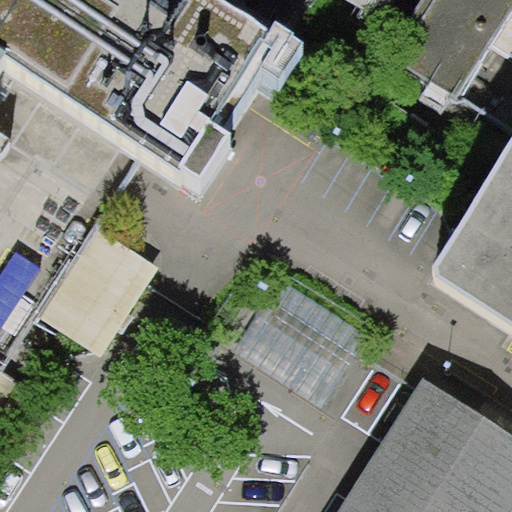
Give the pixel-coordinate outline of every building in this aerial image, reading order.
[(299,31),(254,0),(0,0),(0,21),(213,168),(299,31)] [(386,0),(348,0),(376,17),(386,0)] [(511,0),(420,0),(387,52),(454,94),(489,50),(493,40),(511,12),(511,0)] [(511,16),(489,50),(511,63),(511,16)] [(0,90),(28,43),(0,23),(0,90)] [(511,149),(484,132),(395,270),(511,345),(511,149)] [(156,264),(87,218),(32,311),(101,363),(156,264)] [(395,340),(269,261),(212,350),(332,430),(395,340)] [(0,404),(15,380),(0,370),(0,404)] [(491,511),(511,482),(511,446),(404,377),(316,511),(491,511)]
